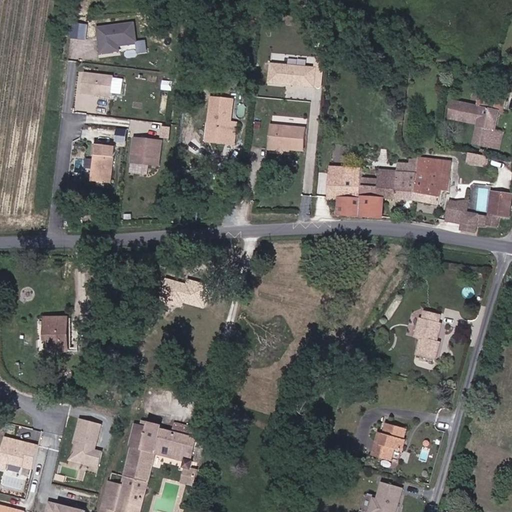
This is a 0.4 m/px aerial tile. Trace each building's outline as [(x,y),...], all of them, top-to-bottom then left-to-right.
[(137,42),(134,23),(98,29),(102,54),(120,51),(119,44),(137,42)] [(78,36),(87,37),(88,25),(79,24),(78,36)] [(314,67),(269,63),(267,83),(312,88),(314,67)] [(113,98),(115,77),(85,74),(83,95),(113,98)] [(172,90),(173,82),(164,81),(163,89),(172,90)] [(502,112),(505,102),(473,95),(471,107),(449,102),(445,120),(474,126),(468,153),(487,157),(493,131),(495,131),(500,112),(502,112)] [(230,123),(232,99),(211,98),(209,126),(213,126),(213,143),(236,145),(238,123),(230,123)] [(505,113),(502,112),(500,112),(495,131),(493,131),(487,157),(498,159),(504,133),(501,132),(505,113)] [(166,126),(164,136),(171,138),(173,127),(166,126)] [(270,128),(268,150),(300,155),(304,132),(270,128)] [(167,141),(136,138),(133,164),(164,168),(167,141)] [(97,142),(93,181),(115,183),(119,145),(97,142)] [(487,157),(468,153),(466,164),(485,168),(487,157)] [(385,200),(439,208),(442,191),(449,192),(451,175),(428,170),(429,159),(411,156),(410,165),(363,161),(362,171),(359,198),(361,198),(361,217),(383,218),(385,200)] [(87,157),(86,167),(94,168),(95,158),(87,157)] [(428,170),(451,175),(452,162),(429,159),(428,170)] [(330,199),(346,200),(347,170),(332,169),(330,199)] [(359,198),(362,171),(347,170),(346,200),(346,216),(361,217),(361,198),(359,198)] [(498,217),(509,219),(511,194),(491,191),(487,215),(498,217)] [(462,226),(463,210),(454,209),(456,201),(448,199),(445,224),(462,226)] [(469,199),(456,201),(454,209),(463,210),(462,226),(461,233),(475,235),(475,227),(480,227),(481,223),(486,223),(487,215),(466,211),(469,199)] [(496,228),(498,217),(487,215),(486,223),(481,223),(480,227),(496,228)] [(190,279),(188,286),(188,285),(184,301),(209,307),(214,285),(190,279)] [(418,310),(417,318),(415,318),(412,338),(416,338),(415,355),(436,357),(438,342),(428,341),(429,332),(432,333),(434,312),(418,310)] [(45,334),(50,334),(50,339),(51,349),(68,348),(67,316),(45,316),(45,334)] [(101,423),(79,418),(69,458),(98,466),(102,451),(95,449),(101,423)] [(124,484),(110,480),(102,511),(145,511),(159,455),(188,462),(183,482),(200,486),(204,469),(197,467),(205,436),(167,427),(168,423),(155,420),(153,427),(136,423),(130,447),(133,447),(124,484)] [(390,438),(387,450),(381,449),(378,460),(397,465),(399,455),(409,457),(411,433),(393,428),(390,438)] [(37,445),(4,436),(0,452),(0,468),(4,469),(6,463),(31,469),(37,445)] [(384,437),(381,449),(387,450),(390,438),(384,437)] [(402,511),(403,509),(405,510),(410,491),(390,485),(385,502),(380,505),(378,511),(402,511)] [(372,511),(375,494),(365,493),(362,511),(372,511)] [(85,511),(86,510),(48,501),(45,511),(85,511)]
